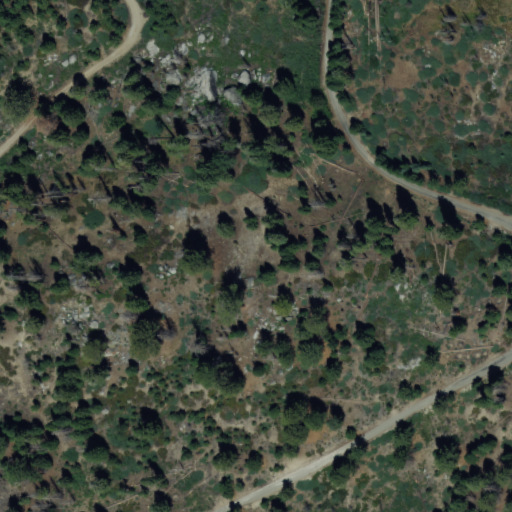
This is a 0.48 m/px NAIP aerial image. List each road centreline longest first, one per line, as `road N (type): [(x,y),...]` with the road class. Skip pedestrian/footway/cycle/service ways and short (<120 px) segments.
road 1 (track): [(330,0),(327,63),(350,133),(417,187),(511,228),(494,367),(223,511)]
road 2 (track): [(0,149),(108,58),(128,31),(128,0)]
